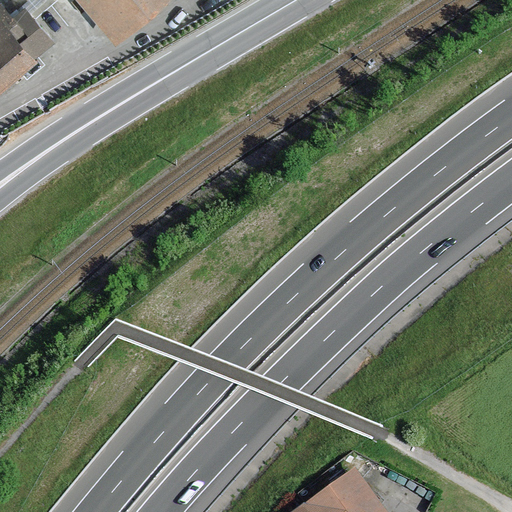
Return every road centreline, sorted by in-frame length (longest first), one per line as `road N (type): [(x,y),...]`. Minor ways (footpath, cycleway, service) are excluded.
road 1 (motorway): [(511,117),(276,312),(95,511)]
road 2 (motorway): [(164,511),(328,339),(511,184)]
road 3 (primary): [(0,185),(296,0)]
